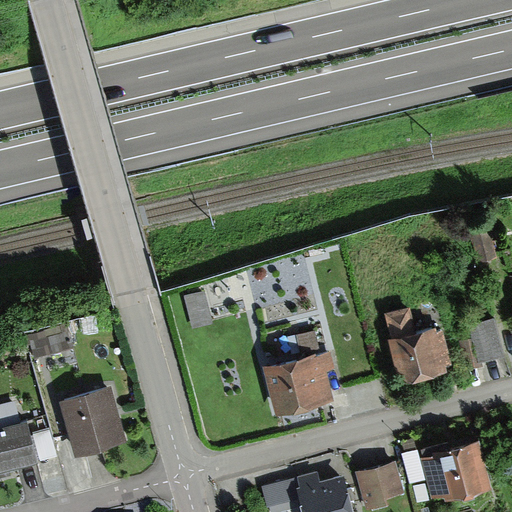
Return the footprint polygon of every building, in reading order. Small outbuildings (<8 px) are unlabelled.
[(475,259),(489,255),(483,228),(468,231),(475,259)] [(385,316),(400,379),(445,368),(436,328),(411,334),(406,311),(385,316)] [(498,357),(489,320),(468,325),(477,361),(498,357)] [(314,355),(262,368),(273,411),(325,398),(314,355)] [(107,391),(60,404),(72,449),(119,436),(107,391)] [(0,469),(31,461),(21,423),(14,425),(10,409),(0,411),(0,469)] [(484,487),(473,442),(434,452),(432,446),(398,454),(406,484),(426,479),(431,500),(484,487)] [(392,466),(357,474),(363,500),(398,492),(392,466)] [(300,511),(345,511),(335,478),(313,484),(311,475),(261,489),(265,503),(296,495),(300,511)]
